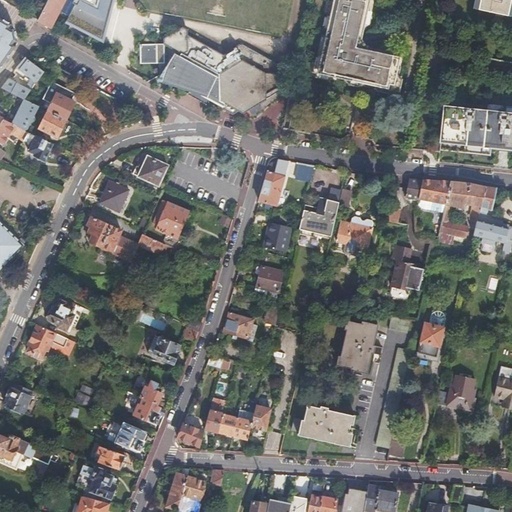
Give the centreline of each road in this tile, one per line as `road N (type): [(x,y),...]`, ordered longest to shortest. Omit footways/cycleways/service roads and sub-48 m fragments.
road 1 (residential): [(217,133),(131,136),(93,160),(0,356)]
road 2 (residential): [(160,457),(208,341),(265,148)]
road 3 (residential): [(511,180),(265,148)]
road 4 (residential): [(39,37),(217,133)]
road 5 (residential): [(160,457),(361,471)]
road 6 (residential): [(361,471),(511,480)]
road 7 (residential): [(361,471),(393,336)]
